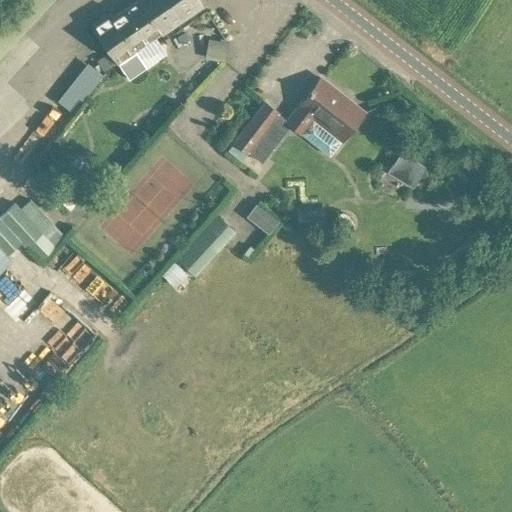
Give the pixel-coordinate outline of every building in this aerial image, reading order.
[(91,26),(103,44),(168,0),(136,0),(112,17),(109,13),(91,26)] [(198,0),(168,0),(103,44),(110,54),(97,62),(104,72),(117,62),(129,79),(146,67),(134,50),(160,33),(161,34),(203,6),(198,0)] [(320,78),(308,93),(286,121),(303,134),(302,136),(329,157),(341,140),(351,128),(364,112),(320,78)] [(267,106),(263,103),(226,150),(230,153),(240,160),(277,113),(267,106)] [(0,256),(5,253),(6,254),(20,241),(26,247),(41,233),(15,203),(0,216),(0,256)] [(216,215),(175,260),(193,277),(234,232),(216,215)]
